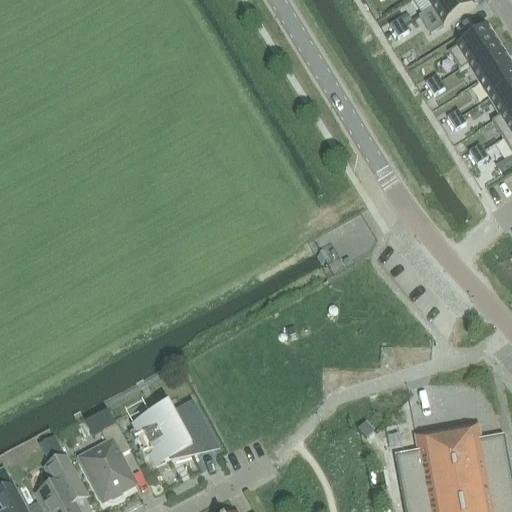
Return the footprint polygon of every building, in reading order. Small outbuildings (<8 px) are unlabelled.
[(424,0),(432,11),(449,0),(424,0)] [(469,0),(449,0),(432,11),(443,29),(475,9),(469,0)] [(400,21),(390,28),(394,35),(404,28),(400,21)] [(404,28),(394,35),(398,41),(409,34),(404,28)] [(456,50),(448,55),(460,74),(468,69),(467,68),(500,48),(488,30),(456,50)] [(500,48),(467,68),(468,69),(478,85),(510,65),(500,48)] [(511,67),(510,65),(478,85),(489,103),(511,88),(511,67)] [(436,79),(425,86),(429,92),(440,85),(436,79)] [(440,85),(429,92),(434,99),(444,92),(440,85)] [(511,88),(489,103),(499,119),(500,120),(511,112),(511,88)] [(499,119),(491,125),(503,143),(511,137),(511,112),(500,120),(499,119)] [(458,113),(447,120),(451,127),(462,120),(458,113)] [(462,120),(451,127),(455,133),(466,127),(462,120)] [(511,137),(503,143),(511,157),(511,137)] [(479,148),(469,155),(473,161),(483,155),(479,148)] [(483,155),(473,161),(477,168),(488,161),(483,155)] [(193,433),(205,426),(193,404),(172,416),(169,410),(166,412),(164,409),(162,407),(158,406),(155,406),(153,408),(151,411),(150,414),(150,417),(151,420),(134,429),(155,469),(178,457),(180,461),(199,457),(198,455),(203,450),(193,433)] [(108,448),(81,462),(104,505),(108,502),(110,507),(126,499),(124,494),(135,488),(120,459),(131,454),(117,427),(115,428),(107,413),(85,424),(93,440),(102,435),(108,448)] [(366,424),(358,431),(366,440),(374,432),(366,424)] [(511,511),(511,482),(504,439),(481,443),(478,428),(415,439),(418,454),(394,459),(404,511),(511,511)] [(44,511),(77,511),(67,492),(79,485),(66,460),(45,472),(54,489),(37,498),(44,511)] [(0,511),(25,511),(13,488),(0,495),(0,511)]
